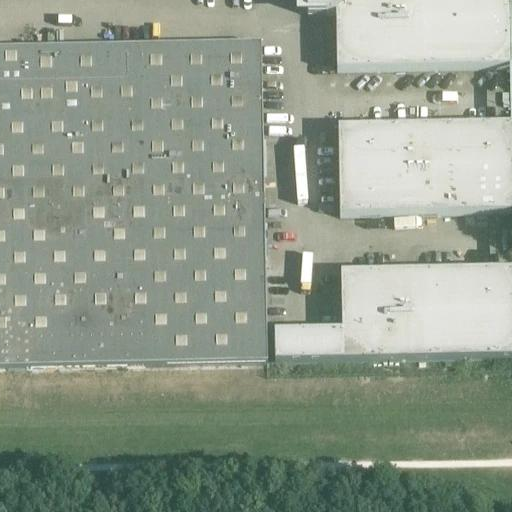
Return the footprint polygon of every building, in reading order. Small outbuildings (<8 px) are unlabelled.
[(511,71),(510,0),(306,0),(307,18),(336,17),(337,75),(511,71)] [(264,186),(262,47),(219,47),(219,49),(202,49),(202,48),(201,48),(203,186),(264,186)] [(203,186),(201,48),(199,48),(199,49),(182,50),(182,48),(141,49),(143,187),(203,186)] [(144,229),(143,187),(141,49),(99,50),(99,51),(81,52),(81,50),(84,230),(144,229)] [(84,230),(81,50),(80,50),(80,52),(62,52),(62,51),(21,52),(24,231),(84,230)] [(0,231),(24,231),(21,52),(0,51),(0,231)] [(511,216),(511,127),(338,131),(340,220),(511,216)] [(265,226),(264,186),(203,186),(143,187),(144,229),(265,226)] [(266,268),(265,226),(144,229),(144,270),(266,268)] [(145,334),(144,270),(144,229),(84,230),(24,231),(0,231),(0,372),(125,370),(125,334),(145,334)] [(268,367),(266,268),(144,270),(145,334),(125,334),(125,370),(268,367)] [(511,361),(511,273),(341,276),(342,334),(274,335),(275,366),(511,361)]
